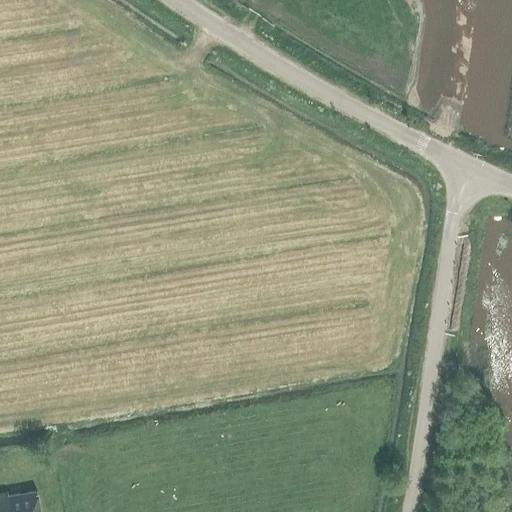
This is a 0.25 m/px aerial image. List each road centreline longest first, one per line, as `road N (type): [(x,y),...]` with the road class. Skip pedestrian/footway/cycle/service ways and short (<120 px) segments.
road 1 (unclassified): [(410,511),(432,297),(463,169)]
road 2 (tertiary): [(463,169),(181,0)]
